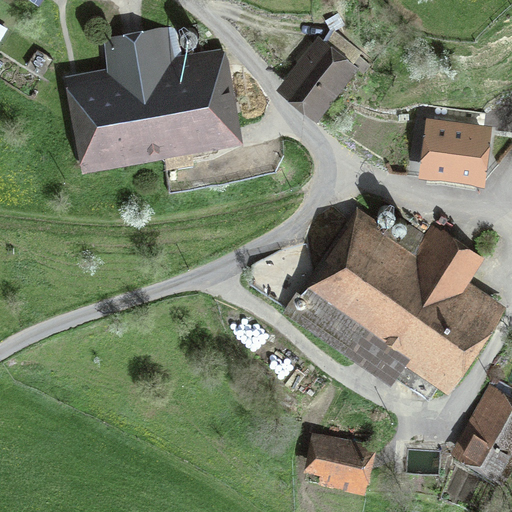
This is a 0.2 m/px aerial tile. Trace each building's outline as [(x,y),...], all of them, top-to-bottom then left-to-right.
[(78,87),(90,154),(162,140),(168,166),(210,158),(205,132),(226,128),(214,63),(183,69),(176,26),(113,37),(120,80),(78,87)] [(362,57),(336,32),(289,82),(315,106),(362,57)] [(476,184),(483,131),(433,125),(426,177),(476,184)] [(323,277),(314,270),(287,308),(387,377),(391,372),(426,396),(483,312),(451,290),(475,255),(431,225),(422,238),(393,218),(378,241),(358,227),(323,277)] [(511,405),(496,396),(464,450),(497,469),(511,442),(511,405)] [(371,462),(370,433),(318,435),(319,465),(371,462)]
